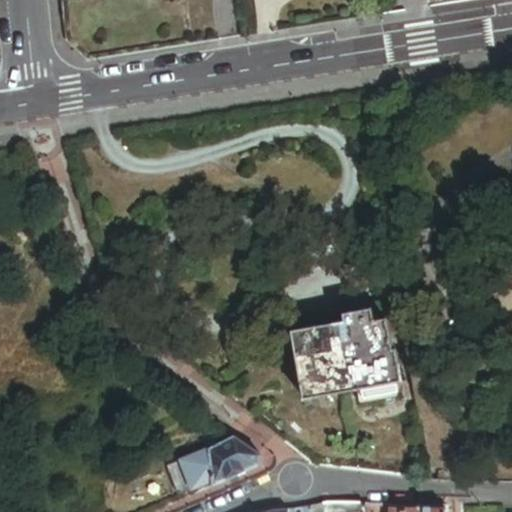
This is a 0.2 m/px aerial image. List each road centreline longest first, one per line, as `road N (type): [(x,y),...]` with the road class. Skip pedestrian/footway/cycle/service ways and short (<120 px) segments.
road 1 (residential): [(38,109),(511,30)]
road 2 (residential): [(329,487),(283,486),(212,511)]
